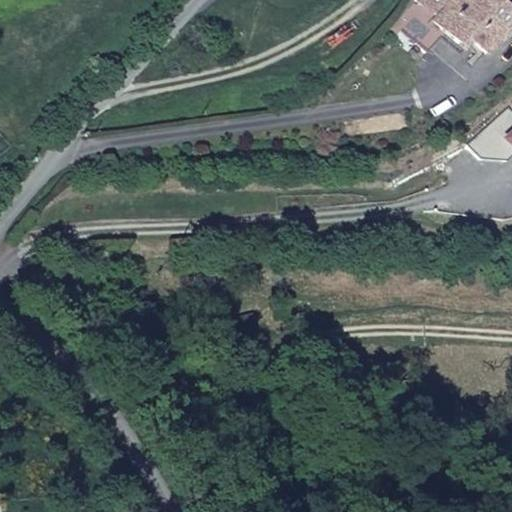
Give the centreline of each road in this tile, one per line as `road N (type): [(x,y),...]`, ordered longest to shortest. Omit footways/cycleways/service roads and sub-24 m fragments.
road 1 (track): [(511,338),(364,335),(111,363),(72,335),(0,259)]
road 2 (track): [(0,243),(382,213),(502,189)]
road 3 (track): [(66,154),(463,96)]
road 4 (unclassified): [(0,228),(209,0)]
road 5 (track): [(115,105),(301,60),(387,0)]
road 6 (unclassified): [(173,511),(71,377),(0,311)]
